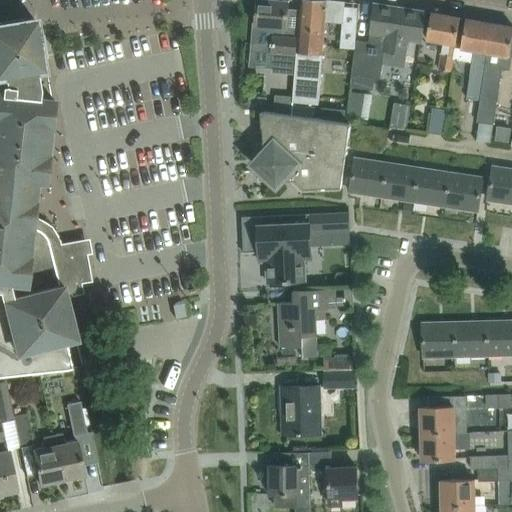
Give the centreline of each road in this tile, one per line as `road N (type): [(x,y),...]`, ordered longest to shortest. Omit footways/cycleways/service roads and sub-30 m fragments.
road 1 (unclassified): [(190,493),(178,433),(182,400),(220,314),(221,289),(202,0)]
road 2 (residential): [(511,269),(407,252),(377,411),(404,511)]
